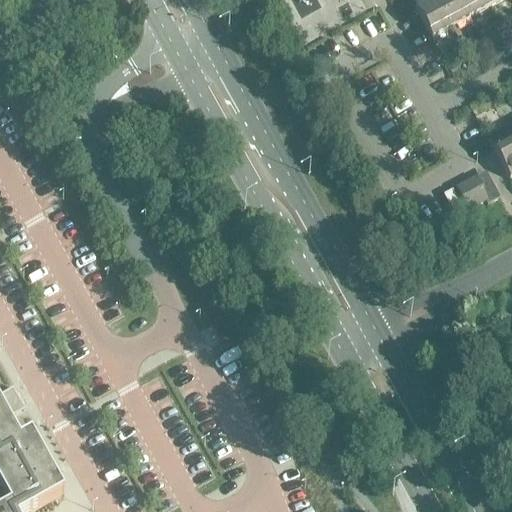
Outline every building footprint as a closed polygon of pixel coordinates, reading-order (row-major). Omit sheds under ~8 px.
[(451,30),(435,0),(425,0),(427,3),(415,10),(432,41),(451,30)] [(470,19),(459,0),(435,0),(451,30),(470,19)] [(490,8),(485,0),(459,0),(470,19),(490,8)] [(505,0),(485,0),(490,8),(505,0)] [(511,138),(507,129),(487,140),(510,182),(511,180),(511,138)] [(500,200),(488,178),(486,174),(456,190),(468,213),(486,204),(488,207),(500,200)] [(20,443),(8,421),(25,411),(13,390),(0,396),(0,455),(21,444),(20,443)] [(35,511),(64,496),(31,437),(20,443),(21,444),(0,455),(0,488),(5,498),(10,508),(2,511),(35,511)]
